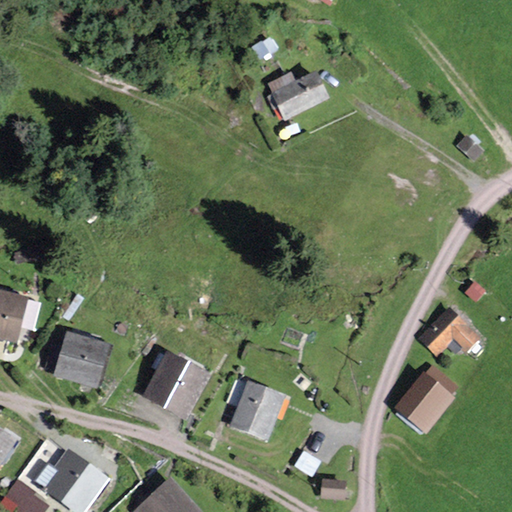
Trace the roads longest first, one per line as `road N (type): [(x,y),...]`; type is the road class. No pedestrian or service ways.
road 1 (track): [(367,511),(374,419),(439,258),(490,193),(511,181)]
road 2 (track): [(0,398),(151,437),(306,511)]
road 3 (track): [(490,193),(364,106)]
